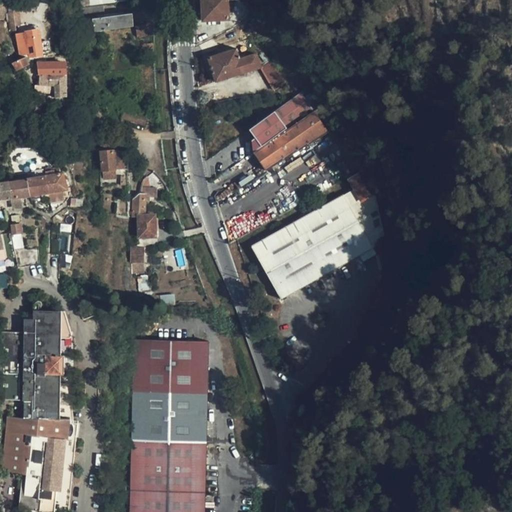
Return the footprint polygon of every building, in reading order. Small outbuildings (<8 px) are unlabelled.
[(246,2),(246,0),(202,0),(203,19),(228,19),(228,13),(227,0),(238,0),(239,2),(240,2),(246,2)] [(227,0),(228,13),(241,12),(240,2),(239,2),(238,0),(227,0)] [(103,5),(77,8),(79,22),(92,20),(93,25),(93,28),(95,32),(134,26),(132,13),(105,18),(103,5)] [(139,33),(154,33),(154,24),(139,24),(139,33)] [(32,56),(43,55),(44,30),(33,30),(32,32),(30,33),(30,46),(32,46),(32,56)] [(154,54),(154,43),(141,43),(142,54),(154,54)] [(256,54),(256,53),(247,57),(243,46),(208,58),(216,82),(245,72),(246,75),(259,70),(264,79),(272,92),(284,84),(270,61),(261,67),(256,54)] [(29,64),(26,56),(12,61),(15,69),(29,64)] [(39,75),(65,75),(65,63),(39,63),(39,75)] [(65,97),(65,75),(39,75),(39,85),(54,85),(54,92),(54,97),(65,97)] [(299,92),(248,129),(255,138),(252,140),(253,151),(312,111),(299,92)] [(150,128),(153,129),(157,115),(150,113),(149,116),(142,114),(142,116),(119,111),(116,119),(122,121),(121,126),(132,130),(133,127),(134,125),(140,127),(150,128)] [(327,133),(312,111),(253,151),(253,152),(265,170),(278,162),(327,133)] [(105,151),(101,151),(102,165),(103,181),(116,180),(115,171),(114,157),(114,149),(111,150),(105,151)] [(114,157),(115,171),(126,170),(125,156),(114,157)] [(353,172),(348,175),(362,200),(378,190),(367,168),(354,175),(353,172)] [(48,193),(67,189),(65,181),(64,172),(45,176),(48,193)] [(26,179),(29,196),(48,193),(45,176),(26,179)] [(18,197),(29,196),(26,179),(8,182),(10,199),(12,207),(20,206),(18,197)] [(264,195),(277,187),(273,180),(260,188),(264,195)] [(304,194),(296,181),(284,188),(292,201),(304,194)] [(0,182),(0,200),(10,199),(8,182),(0,182)] [(143,189),(143,192),(144,200),(154,200),(154,190),(143,189)] [(140,192),(134,197),(132,219),(138,218),(144,217),(144,200),(143,192),(140,192)] [(368,248),(338,197),(249,249),(279,300),(368,248)] [(235,229),(238,236),(272,218),(262,200),(232,216),(238,227),(235,229)] [(155,215),(147,216),(144,217),(138,218),(139,240),(156,238),(155,215)] [(19,226),(18,218),(11,219),(10,221),(10,223),(9,227),(19,226)] [(9,227),(10,234),(20,233),(19,226),(9,227)] [(143,263),(143,257),(142,247),(131,248),(132,256),(131,263),(143,263)] [(142,274),(143,263),(131,263),(131,273),(142,274)] [(56,353),(56,308),(26,307),(27,317),(26,323),(14,323),(14,332),(14,338),(0,337),(0,403),(16,403),(16,422),(16,439),(0,437),(0,477),(20,479),(18,511),(55,511),(59,442),(65,443),(66,421),(53,420),(53,373),(61,373),(62,353),(56,353)] [(134,342),(130,511),(205,511),(209,344),(134,342)] [(122,382),(114,367),(102,373),(110,388),(122,382)] [(71,394),(71,373),(61,373),(53,373),(53,420),(66,421),(65,443),(59,442),(55,511),(69,511),(75,413),(71,394)] [(16,422),(0,420),(0,437),(16,439),(16,422)] [(495,511),(496,501),(472,500),(472,502),(471,511),(495,511)]
